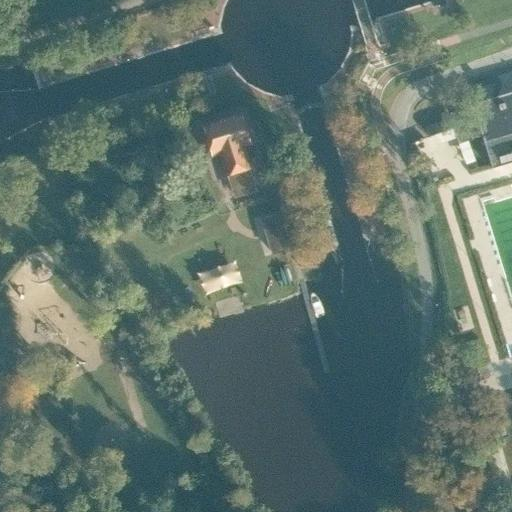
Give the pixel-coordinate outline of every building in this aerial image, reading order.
[(511,89),(471,102),(490,167),(511,159),(511,89)] [(441,120),(426,125),(429,135),(453,127),(458,142),(467,139),(458,109),(448,112),(449,115),(441,118),(441,120)] [(252,149),(244,124),(203,137),(211,162),(222,158),(230,184),(235,202),(255,196),(249,178),(241,152),(252,149)] [(259,175),(249,178),(255,196),(235,202),(238,212),(268,203),(259,175)] [(286,250),(276,216),(261,220),(271,254),(286,250)]
